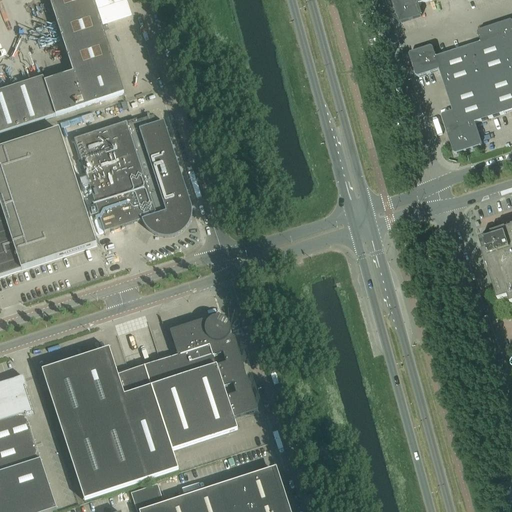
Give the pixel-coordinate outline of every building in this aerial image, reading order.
[(49,0),(73,74),(45,83),(43,79),(0,92),(0,135),(56,117),(56,118),(125,95),(101,24),(129,15),(124,0),(49,0)] [(392,0),(392,2),(398,22),(401,23),(421,17),(422,15),(419,5),(433,0),(466,0),(467,0),(469,1),(472,0),(392,0)] [(442,117),(451,144),(454,154),(456,155),(481,147),(482,145),(475,123),(511,111),(511,21),(479,32),(478,34),(481,43),(436,58),(433,48),(431,47),(410,54),(409,56),(416,76),(418,78),(439,71),(453,112),(443,115),(442,117)] [(137,121),(74,141),(105,234),(142,222),(143,224),(144,226),(145,228),(147,230),(148,232),(150,234),(151,234),(153,235),(154,236),(156,237),(158,238),(160,239),(162,239),(164,239),(166,239),(168,239),(170,239),(172,239),(174,239),(175,238),(177,237),(178,237),(183,234),(184,232),(186,231),(187,230),(188,228),(189,226),(189,225),(190,225),(190,224),(191,222),(191,220),(192,218),(192,216),(192,213),(192,210),(191,207),(191,206),(164,123),(157,126),(154,117),(137,122),(137,121)] [(0,279),(21,272),(22,272),(97,248),(60,132),(0,151),(0,279)] [(511,229),(507,232),(507,231),(492,235),(492,236),(480,240),(484,253),(483,253),(488,268),(489,268),(491,274),(489,274),(499,303),(509,299),(511,306),(511,305),(511,362),(511,363),(511,365),(511,367),(511,368),(511,229)] [(424,250),(428,262),(439,258),(435,246),(424,250)] [(240,418),(257,413),(258,412),(258,410),(257,410),(248,382),(248,381),(248,380),(247,380),(244,371),(245,371),(245,370),(244,369),(234,339),(230,337),(230,336),(231,334),(231,333),(231,331),(231,329),(230,328),(230,327),(229,325),(227,325),(225,324),(225,323),(220,321),(220,322),(218,320),(217,319),(214,319),(211,321),(210,321),(209,322),(208,324),(207,325),(202,323),(200,323),(200,324),(173,333),(172,332),(171,333),(170,334),(176,351),(177,355),(178,357),(118,377),(109,351),(42,373),(85,502),(178,472),(173,453),(238,432),(234,420),(237,419),(240,418)] [(41,462),(26,418),(34,415),(25,390),(27,389),(24,378),(0,387),(0,511),(55,511),(57,511),(41,462)] [(285,511),(282,502),(283,502),(273,470),(161,507),(155,490),(134,497),(138,511),(285,511)] [(511,511),(511,482),(500,486),(499,483),(493,485),(501,511),(511,511)]
